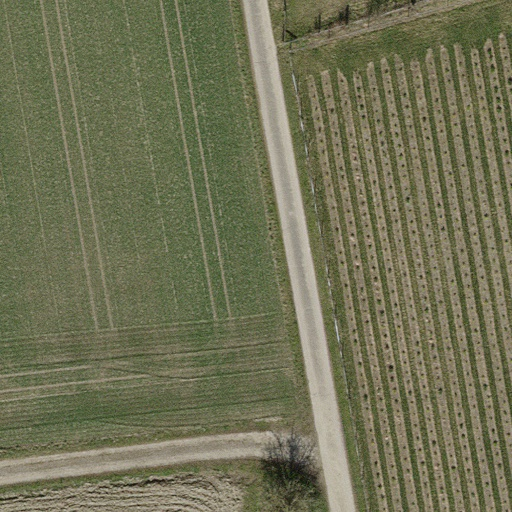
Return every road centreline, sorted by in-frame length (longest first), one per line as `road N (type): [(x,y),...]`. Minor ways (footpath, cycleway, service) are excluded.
road 1 (track): [(257,0),(344,511)]
road 2 (track): [(334,451),(0,481)]
